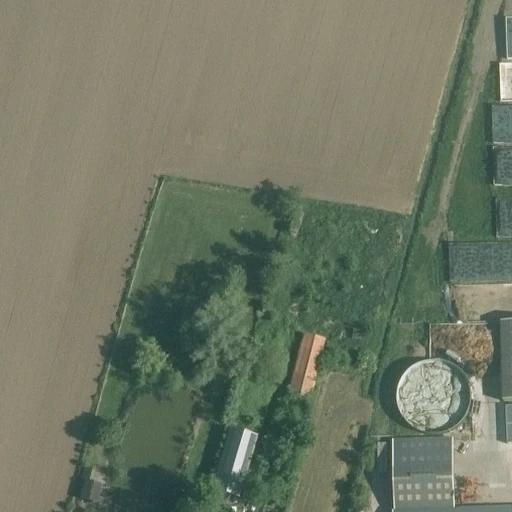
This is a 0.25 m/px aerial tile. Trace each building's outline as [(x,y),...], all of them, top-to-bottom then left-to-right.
[(511,67),(500,70),(504,88),(511,86),(511,67)] [(263,309),(261,316),(273,319),(274,312),(263,309)] [(502,404),(511,403),(511,322),(500,322),(502,404)] [(301,355),(320,359),(323,342),(303,337),(301,355)] [(509,445),(508,407),(499,407),(499,445),(509,445)] [(215,496),(239,502),(250,462),(249,462),(254,445),(239,441),(235,458),(225,456),(215,496)] [(511,511),(511,507),(453,509),(453,470),(393,472),(394,511),(511,511)] [(85,481),(80,500),(96,505),(102,486),(85,481)]
